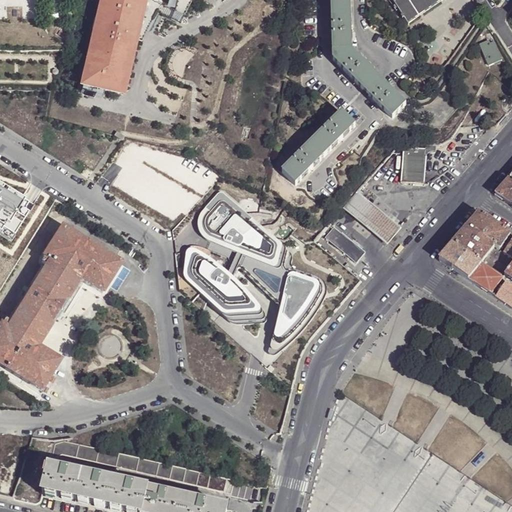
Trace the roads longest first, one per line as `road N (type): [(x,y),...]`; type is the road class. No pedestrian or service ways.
road 1 (tertiary): [(408,260),(328,355),(284,511)]
road 2 (unknown): [(86,414),(63,388),(64,342),(86,303),(130,279)]
road 3 (unknown): [(130,279),(126,259),(62,219),(0,215)]
